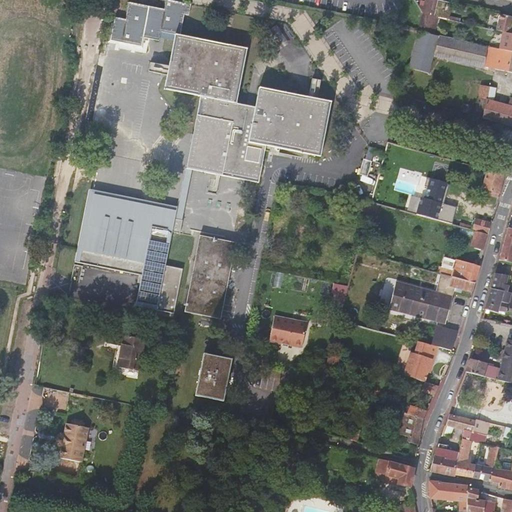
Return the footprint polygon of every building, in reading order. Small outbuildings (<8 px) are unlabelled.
[(110,40),(140,46),(142,37),(159,41),(160,37),(174,40),(173,43),(164,89),(200,96),(186,168),(258,182),(265,145),(320,156),(330,102),(259,87),(255,106),(236,103),(246,48),(179,35),(184,14),(189,15),(190,4),(168,0),(165,0),(164,9),(129,2),(125,19),(114,17),(110,40)] [(430,1),(427,0),(425,0),(420,0),(419,7),(419,8),(422,13),(424,14),(437,17),(455,21),(456,17),(444,14),(445,9),(438,7),(439,3),(430,1)] [(433,0),(430,0),(430,1),(439,3),(438,7),(445,9),(446,3),(436,0),(433,0)] [(417,31),(432,35),(437,17),(424,14),(422,13),(417,31)] [(511,18),(498,15),(494,30),(511,34),(511,19),(511,18)] [(417,31),(408,67),(428,72),(433,54),(438,36),(432,35),(417,31)] [(438,36),(433,54),(483,67),(483,66),(487,47),(439,37),(438,36)] [(511,52),(487,47),(483,66),(511,72),(511,52)] [(318,97),(322,80),(313,78),(309,95),(318,97)] [(469,93),(477,95),(479,85),(471,84),(469,93)] [(477,95),(473,115),(482,118),(485,99),(494,101),(498,88),(479,85),(477,95)] [(499,102),(494,101),(485,99),(482,118),(494,121),(499,102)] [(511,105),(510,105),(499,102),(494,121),(511,126),(511,105)] [(462,112),(468,114),(470,106),(460,104),(458,111),(462,112)] [(368,147),(365,159),(370,160),(371,160),(374,148),(368,147)] [(375,149),(373,156),(381,158),(383,151),(375,149)] [(370,164),(361,162),(358,173),(367,175),(370,164)] [(486,170),(481,189),(498,194),(503,175),(486,170)] [(217,191),(219,175),(212,174),(210,191),(217,191)] [(415,214),(450,224),(455,209),(442,205),(447,185),(445,184),(445,183),(425,178),(423,187),(426,188),(423,199),(419,198),(415,214)] [(498,194),(481,189),(480,193),(497,198),(498,194)] [(88,192),(76,250),(82,252),(91,208),(150,219),(151,213),(182,219),(184,210),(88,192)] [(371,202),(362,200),(359,214),(367,217),(371,202)] [(367,217),(366,220),(376,222),(380,205),(371,202),(367,217)] [(150,219),(91,208),(82,252),(76,250),(74,264),(140,277),(135,304),(174,311),(182,268),(165,265),(172,231),(179,232),(182,219),(151,213),(150,219)] [(487,234),(490,223),(473,219),(471,226),(459,223),(458,226),(461,227),(475,231),(487,234)] [(471,245),(483,249),(487,234),(475,231),(461,227),(459,233),(473,237),(471,245)] [(511,261),(511,228),(507,228),(498,259),(499,259),(511,262),(511,261)] [(199,235),(194,261),(184,312),(220,318),(235,243),(199,235)] [(443,257),(441,267),(452,270),(454,261),(443,257)] [(478,267),(454,261),(452,270),(441,267),(439,266),(437,273),(440,274),(474,283),(478,267)] [(454,287),(471,292),(474,283),(440,274),(435,293),(394,282),(388,308),(445,323),(454,287)] [(507,301),(510,294),(506,293),(508,286),(505,286),(507,276),(495,274),(491,288),(503,291),(501,300),(507,301)] [(348,286),(341,285),(339,292),(346,294),(348,286)] [(511,302),(507,301),(501,300),(503,291),(491,288),(485,309),(498,313),(498,310),(511,314),(511,302)] [(339,292),(332,311),(341,313),(346,294),(339,292)] [(269,341),(302,348),(308,322),(275,315),(269,341)] [(431,345),(451,351),(456,332),(436,327),(431,345)] [(116,346),(112,366),(138,371),(144,340),(123,336),(121,347),(116,346)] [(511,383),(511,340),(507,339),(499,370),(496,369),(496,368),(487,365),(487,364),(470,359),(466,372),(511,383)] [(421,347),(422,343),(417,341),(413,353),(410,352),(402,375),(424,382),(427,372),(431,359),(433,360),(435,355),(425,350),(426,348),(421,347)] [(435,355),(438,347),(431,345),(422,343),(421,347),(426,348),(425,350),(435,355)] [(323,377),(322,378),(328,379),(331,371),(337,372),(342,355),(330,351),(328,357),(323,377)] [(223,401),(229,372),(231,359),(203,353),(195,395),(223,401)] [(137,378),(138,371),(112,366),(111,373),(137,378)] [(438,386),(425,382),(423,391),(434,395),(438,388),(438,386)] [(308,428),(321,432),(319,428),(326,406),(315,403),(308,428)] [(422,419),(428,408),(421,406),(420,409),(409,405),(405,414),(402,413),(400,420),(392,418),(388,431),(409,437),(408,442),(418,444),(422,419)] [(449,415),(441,435),(449,436),(452,427),(463,430),(461,438),(471,440),(480,443),(483,443),(488,423),(449,414),(449,415)] [(80,461),(87,424),(82,423),(83,420),(81,416),(74,415),(71,417),(70,421),(65,419),(63,430),(59,430),(56,432),(55,440),(57,443),(60,443),(57,457),(80,461)] [(353,428),(350,440),(358,442),(360,433),(360,430),(353,428)] [(333,435),(344,438),(345,433),(335,430),(333,435)] [(472,478),(475,464),(470,463),(472,457),(467,455),(471,440),(461,438),(458,454),(454,475),(471,477),(472,478)] [(485,467),(475,464),(472,478),(489,481),(495,461),(499,447),(490,445),(485,467)] [(454,475),(458,454),(445,451),(445,450),(440,449),(439,450),(436,449),(435,453),(430,470),(454,475)] [(386,473),(393,475),(398,477),(397,483),(410,486),(413,468),(389,461),(384,460),(380,459),(377,471),(386,473)] [(497,461),(495,461),(489,481),(498,483),(497,487),(511,490),(511,459),(511,464),(503,463),(502,471),(495,469),(497,461)] [(428,481),(429,498),(458,501),(459,508),(459,511),(466,511),(466,502),(468,487),(468,485),(428,481)] [(485,500),(480,498),(481,493),(477,491),(477,490),(468,487),(466,502),(466,511),(468,511),(471,511),(470,511),(493,511),(495,504),(484,502),(485,500)] [(285,511),(301,492),(292,490),(285,498),(276,509),(279,511),(285,511)] [(511,500),(503,498),(503,499),(501,508),(504,511),(511,511),(511,508),(511,500)] [(386,511),(388,511),(391,511),(393,505),(384,503),(382,511),(386,511)] [(414,511),(413,503),(405,504),(405,511),(414,511)]
